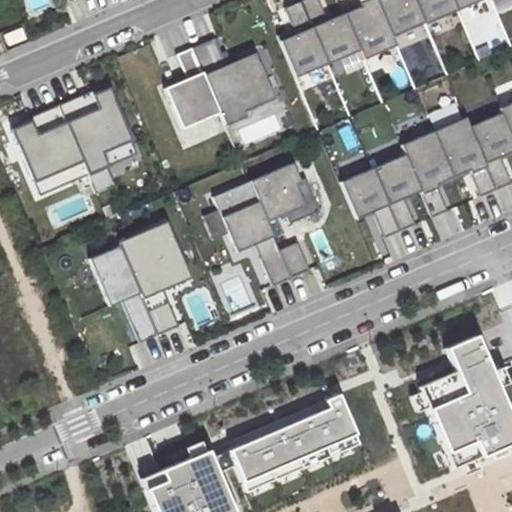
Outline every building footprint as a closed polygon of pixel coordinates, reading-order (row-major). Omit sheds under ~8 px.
[(302,0),(300,1),(327,64),(359,51),(344,14),(327,21),(318,0),(302,0)] [(342,11),(344,14),(359,51),(363,60),(395,46),(392,37),(376,0),(375,0),(357,0),(360,7),(355,9),(354,6),(342,11)] [(375,0),(376,0),(392,37),(423,23),(413,0),(375,0)] [(413,0),(423,23),(424,25),(456,11),(451,0),(413,0)] [(451,0),(456,11),(481,0),(451,0)] [(296,34),(280,41),(295,77),(327,64),(300,1),(285,8),(296,34)] [(215,38),(192,48),(220,113),(222,119),(241,111),(268,99),(249,54),(226,64),(223,58),(215,38)] [(220,113),(192,48),(177,55),(184,71),(187,79),(180,82),(164,89),(182,129),(220,113)] [(246,48),(223,58),(226,64),(249,54),(246,48)] [(187,79),(184,71),(177,75),(180,82),(187,79)] [(58,105),(88,174),(107,166),(101,152),(130,140),(108,88),(90,96),(91,100),(80,105),(78,101),(77,97),(58,105)] [(90,96),(78,101),(80,105),(91,100),(90,96)] [(511,102),(498,109),(500,113),(511,142),(511,102)] [(88,174),(58,105),(40,113),(42,117),(43,120),(32,125),(30,122),(12,130),(34,181),(63,168),(69,182),(88,174)] [(241,111),(222,119),(226,127),(244,119),(241,111)] [(511,142),(500,113),(468,127),(495,190),(510,184),(499,157),(511,151),(511,142)] [(43,120),(42,117),(30,122),(32,125),(43,120)] [(464,118),(432,132),(453,181),(464,176),(463,173),(468,171),(479,197),(495,190),(468,127),(464,118)] [(400,145),(404,154),(420,191),(431,218),(446,211),(435,184),(440,182),(441,186),(453,181),(432,132),(400,145)] [(130,140),(101,152),(107,166),(136,154),(130,140)] [(404,154),(372,168),(399,231),(414,224),(403,198),(420,191),(404,154)] [(289,164),(246,183),(262,220),(283,211),(301,203),(293,184),(298,182),(289,164)] [(63,168),(34,181),(40,195),(69,182),(63,168)] [(372,168),(340,182),(356,218),(372,211),(383,238),(399,231),(372,168)] [(304,179),(298,182),(293,184),(301,203),(283,211),(289,223),(318,210),(304,179)] [(246,183),(208,199),(231,252),(249,244),(267,285),(287,276),(276,252),(262,220),(246,183)] [(136,235),(141,246),(167,235),(162,224),(136,235)] [(120,249),(156,334),(177,325),(161,287),(158,279),(181,269),(167,235),(141,246),(136,235),(117,243),(120,249)] [(276,252),(287,276),(305,268),(294,244),(276,252)] [(139,342),(156,334),(120,249),(90,262),(108,305),(121,300),(139,342)] [(181,269),(158,279),(161,287),(185,277),(181,269)] [(511,430),(471,334),(440,347),(445,359),(449,367),(460,393),(424,408),(444,454),(471,442),(477,456),(511,440),(511,430)] [(322,407),(223,450),(229,464),(237,483),(351,434),(342,414),(333,393),(319,399),(322,407)] [(228,511),(201,450),(134,479),(148,511),(228,511)]
